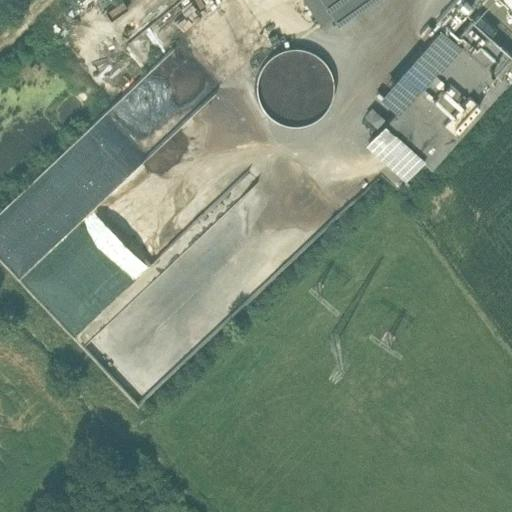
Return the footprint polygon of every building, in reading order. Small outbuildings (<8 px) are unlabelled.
[(117,0),(102,12),(126,44),(180,0),(117,0)] [(323,0),(335,16),(357,0),(323,0)] [(425,165),(511,64),(511,54),(466,15),(478,0),(446,0),(369,90),(388,105),(359,138),(402,175),(416,157),(425,165)] [(332,99),(335,84),(332,69),(323,56),(310,48),(295,44),(280,47),(267,56),(258,69),(255,84),(259,99),(267,112),(280,121),(295,124),(310,121),(323,112),(332,99)] [(159,247),(212,227),(214,206),(233,199),(256,180),(247,170),(220,180),(231,170),(215,127),(216,123),(230,124),(211,102),(208,104),(206,120),(195,108),(162,137),(160,138),(111,180),(127,182),(117,191),(108,190),(105,214),(110,227),(98,232),(81,230),(80,240),(116,244),(105,249),(113,258),(109,286),(158,244),(159,247)]
